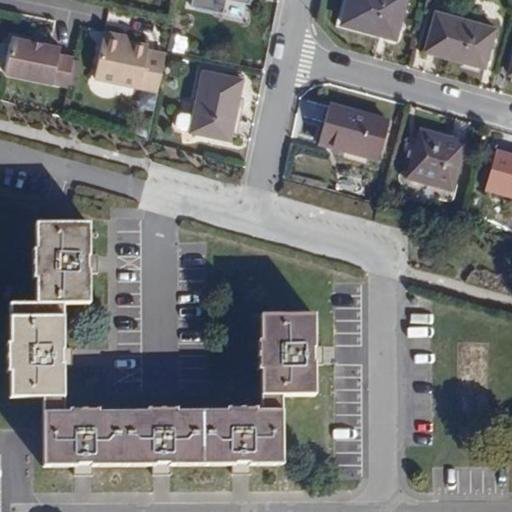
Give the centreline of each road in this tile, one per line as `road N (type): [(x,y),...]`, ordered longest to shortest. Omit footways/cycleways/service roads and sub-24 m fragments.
road 1 (residential): [(384,511),(376,265),(252,224)]
road 2 (residential): [(252,224),(0,157)]
road 3 (residential): [(511,112),(287,50)]
road 4 (residential): [(287,50),(252,224)]
